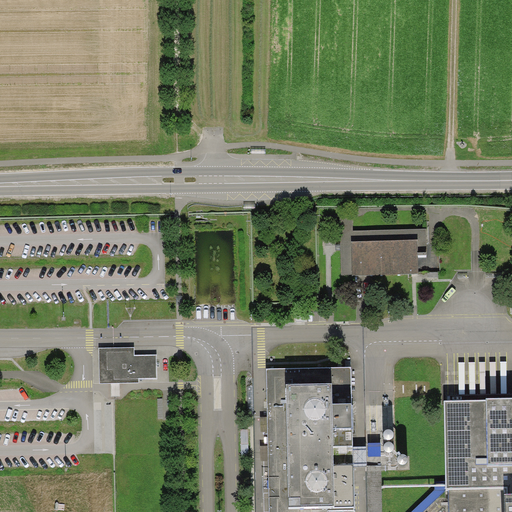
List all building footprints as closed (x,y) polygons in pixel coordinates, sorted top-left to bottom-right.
[(338,219),(340,276),(416,272),(415,263),(426,263),(424,228),(351,232),(350,218),(338,219)] [(109,348),(100,348),(101,383),(114,383),(138,382),(138,378),(156,378),(156,356),(135,356),(135,347),(109,348)] [(351,511),(349,369),(265,371),(268,511),(351,511)] [(511,511),(511,399),(443,401),(445,480),(445,491),(445,511),(511,511)] [(423,511),(445,491),(445,480),(409,511),(423,511)]
